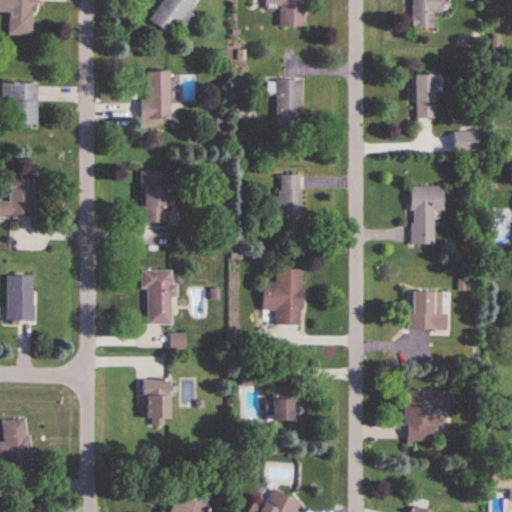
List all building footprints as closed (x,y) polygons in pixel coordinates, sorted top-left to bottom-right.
[(9,0),(8,35),(31,35),(32,4),(37,4),(37,0),(9,0)] [(193,15),(187,12),(194,0),(162,0),(149,22),(170,35),(177,23),(185,28),(193,15)] [(279,27),(303,27),(303,0),(263,0),(264,8),(279,8),(279,27)] [(411,0),(411,29),(434,29),(434,14),(440,14),(439,0),(411,0)] [(141,123),(170,123),(170,72),(141,72),(141,123)] [(433,119),(433,75),(413,75),(413,119),(433,119)] [(300,80),(275,80),(275,126),(300,126),(300,80)] [(1,100),(10,100),(10,125),(37,125),(37,84),(1,84),(1,100)] [(139,171),(139,223),(166,223),(166,171),(139,171)] [(300,175),(278,175),(278,228),(300,228),(300,175)] [(0,218),(31,218),(31,180),(7,180),(7,201),(0,200),(0,218)] [(433,246),(432,211),(442,211),(442,187),(409,187),(410,246),(433,246)] [(302,270),(275,269),(275,283),(263,282),(262,322),(273,322),(273,325),(300,326),(302,270)] [(171,325),(171,271),(140,270),(140,289),(146,289),(146,325),(171,325)] [(32,277),(6,277),(6,322),(32,322),(32,277)] [(444,292),(407,292),(407,331),(444,331),(444,292)] [(167,379),(142,379),(142,426),(167,426),(167,379)] [(294,385),(272,385),(272,421),(294,421),(294,385)] [(405,444),(433,443),(433,425),(442,425),(442,391),(405,392),(405,444)] [(1,420),(2,444),(0,443),(0,458),(5,458),(5,478),(29,477),(27,419),(1,420)] [(292,511),(296,501),(269,491),(262,507),(255,505),(252,511),(292,511)] [(206,511),(208,506),(173,495),(168,511),(206,511)]
